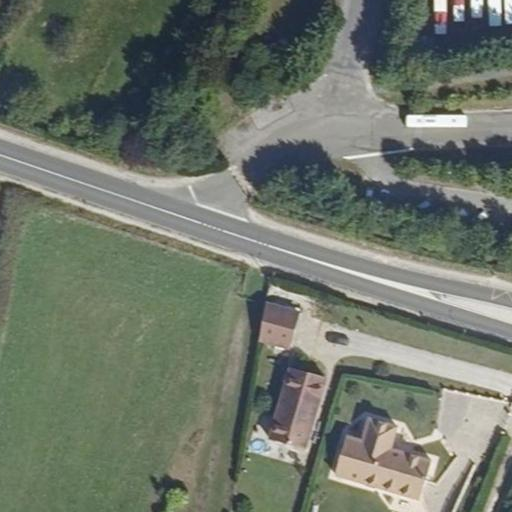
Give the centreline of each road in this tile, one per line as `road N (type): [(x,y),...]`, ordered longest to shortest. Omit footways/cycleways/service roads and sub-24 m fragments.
road 1 (tertiary): [(511,318),(0,153)]
road 2 (unknown): [(369,129),(383,169),(412,197),(511,215)]
